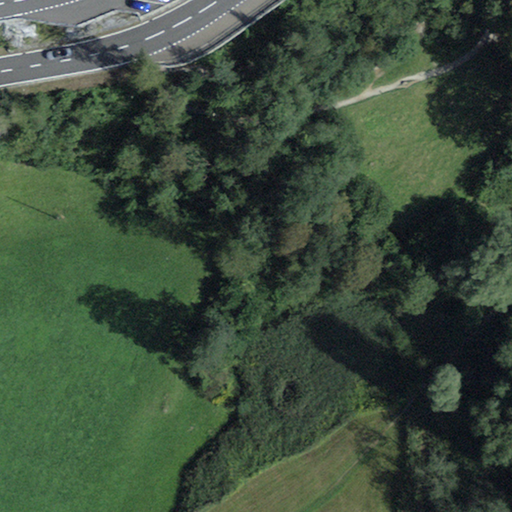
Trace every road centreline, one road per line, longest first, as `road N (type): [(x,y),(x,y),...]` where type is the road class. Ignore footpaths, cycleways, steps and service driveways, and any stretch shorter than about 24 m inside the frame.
road 1 (track): [(301,511),(370,449),(511,287)]
road 2 (primary): [(217,0),(151,37),(0,71)]
